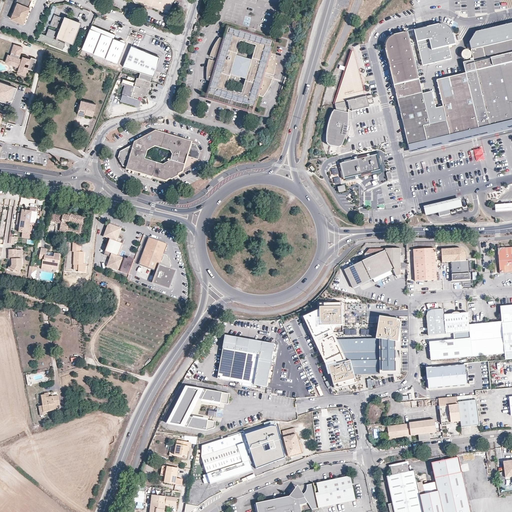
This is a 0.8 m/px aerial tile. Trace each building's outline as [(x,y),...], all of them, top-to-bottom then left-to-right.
[(30,7),(29,6),(31,0),(15,0),(16,0),(17,1),(11,18),(24,23),(30,7)] [(136,0),(140,1),(168,12),(172,0),(136,0)] [(511,0),(502,0),(503,3),(506,2),(508,8),(511,7),(511,0)] [(68,41),(72,29),(65,26),(68,20),(54,14),(50,24),(57,27),(56,31),(54,35),(68,41)] [(449,25),(448,24),(445,23),(443,22),(441,22),(439,23),(438,23),(414,29),(422,64),(451,57),(448,45),(455,43),(453,32),(452,30),(451,28),(450,26),(449,25)] [(511,24),(477,33),(470,44),(473,57),(472,56),(472,57),(471,58),(471,59),(470,60),(470,61),(463,62),(466,73),(459,74),(437,80),(443,107),(436,109),(432,92),(423,95),(408,30),(395,33),(392,34),(390,35),(388,37),(387,39),(385,42),(385,44),(385,47),(385,50),(408,147),(473,131),(509,123),(509,125),(511,124),(511,24)] [(254,61),(253,63),(252,62),(251,62),(251,61),(246,59),(245,60),(244,60),(243,60),(243,58),(238,57),(238,58),(236,58),(235,57),(235,56),(237,50),(238,46),(240,40),(240,38),(247,40),(250,33),(237,29),(233,28),(229,27),(227,32),(226,36),(225,37),(226,37),(226,39),(219,38),(216,43),(214,47),(213,50),(212,51),(211,54),(210,56),(220,59),(219,60),(219,63),(209,60),(209,61),(208,67),(207,70),(207,73),(207,80),(209,81),(213,82),(212,84),(211,84),(211,85),(208,94),(217,96),(229,100),(232,93),(225,91),(225,89),(227,83),(228,79),(229,76),(230,73),(231,71),(232,72),(233,72),(233,73),(238,75),(238,74),(240,74),(241,74),(241,76),(246,77),(246,76),(248,76),(249,77),(249,78),(247,84),(246,88),(244,94),(243,96),(236,94),(234,101),(240,103),(243,104),(247,105),(250,106),(255,107),(256,104),(258,98),(258,97),(258,95),(265,96),(267,93),(270,87),(273,81),(274,78),(264,75),(265,73),(265,72),(270,73),(275,74),(276,71),(277,67),(277,66),(277,64),(277,63),(277,58),(277,54),(275,53),(271,52),(272,50),(273,50),(273,49),(275,40),(267,38),(255,34),(252,42),(259,44),(259,45),(257,52),(256,55),(255,58),(254,61)] [(46,34),(41,32),(39,38),(62,48),(64,42),(53,37),(54,35),(56,31),(49,28),(46,34)] [(125,43),(90,28),(82,48),(117,62),(125,43)] [(20,57),(17,57),(21,45),(12,43),(9,51),(8,54),(10,54),(10,56),(5,55),(3,62),(10,64),(10,63),(13,64),(18,65),(16,70),(24,72),(26,68),(31,69),(34,58),(35,57),(29,55),(29,57),(28,60),(20,57)] [(122,66),(139,71),(137,77),(149,80),(151,74),(152,75),(157,60),(156,60),(157,57),(147,54),(148,52),(130,45),(122,66)] [(470,52),(469,51),(467,51),(465,51),(464,52),(463,53),(462,55),(462,56),(463,58),(464,59),(465,60),(467,60),(468,60),(470,60),(471,59),(471,58),(472,57),(472,56),(472,54),(471,53),(470,52)] [(148,52),(147,54),(157,57),(156,60),(157,60),(158,56),(148,52)] [(335,105),(365,97),(355,53),(354,52),(353,52),(352,53),(335,105)] [(130,96),(137,98),(138,95),(141,96),(146,95),(151,81),(149,80),(137,77),(136,76),(130,96)] [(11,99),(15,87),(0,81),(0,100),(5,102),(11,99)] [(92,116),(96,105),(81,100),(77,114),(84,116),(85,114),(92,116)] [(349,120),(349,113),(335,110),(330,121),(329,127),(329,132),(328,138),(328,141),(328,144),(328,145),(329,145),(329,146),(339,147),(340,147),(341,147),(342,147),(343,145),(344,141),(346,137),(347,133),(349,127),(349,124),(349,120)] [(509,123),(473,131),(408,147),(409,152),(474,136),(480,134),(511,126),(511,124),(509,125),(509,123)] [(191,142),(192,140),(155,129),(134,139),(133,143),(141,139),(156,131),(166,134),(191,142)] [(133,143),(127,146),(125,154),(122,163),(126,165),(148,171),(165,177),(167,175),(180,169),(181,166),(184,155),(187,156),(198,159),(199,151),(194,143),(191,142),(166,134),(156,131),(141,139),(133,143)] [(127,146),(120,149),(118,156),(122,163),(125,154),(127,146)] [(474,149),(475,161),(484,160),(483,148),(474,149)] [(180,169),(167,175),(165,177),(148,171),(126,165),(125,167),(150,175),(166,180),(171,177),(172,177),(178,174),(178,173),(182,171),(187,156),(184,155),(181,166),(180,169)] [(356,161),(341,165),(345,180),(381,171),(380,168),(382,167),(382,165),(381,165),(381,162),(379,163),(377,156),(370,157),(368,157),(368,158),(358,160),(356,160),(356,161)] [(310,175),(316,169),(311,165),(306,172),(310,175)] [(450,203),(449,204),(450,209),(452,209),(458,208),(462,207),(461,201),(456,202),(450,203)] [(438,206),(439,212),(441,218),(451,215),(450,209),(449,204),(438,206)] [(436,213),(439,212),(438,206),(434,207),(428,208),(426,209),(427,215),(430,214),(436,213)] [(18,216),(17,220),(30,223),(32,211),(30,211),(22,210),(22,214),(21,217),(20,217),(18,216)] [(70,216),(67,215),(53,212),(51,221),(61,223),(59,231),(67,232),(68,228),(69,221),(79,223),(84,224),(86,217),(71,213),(70,216)] [(30,223),(17,220),(16,225),(18,225),(20,225),(20,228),(19,232),(29,234),(30,223)] [(84,224),(79,223),(78,230),(68,228),(67,232),(81,236),(84,224)] [(124,258),(119,255),(123,245),(125,240),(118,238),(122,228),(108,223),(103,237),(109,239),(105,251),(104,254),(110,256),(106,267),(120,272),(124,258)] [(169,290),(175,270),(170,268),(160,264),(163,253),(168,243),(149,237),(139,264),(156,271),(152,282),(151,283),(169,290)] [(73,251),(74,251),(74,265),(79,265),(79,273),(87,273),(87,265),(86,265),(84,265),(84,264),(85,257),(84,252),(81,252),(81,241),(73,241),(73,251)] [(511,247),(502,248),(498,253),(500,274),(511,272),(511,247)] [(55,253),(54,257),(46,255),(47,252),(47,249),(41,248),(39,259),(43,260),(42,266),(52,268),(52,269),(58,270),(60,254),(55,253)] [(385,249),(369,249),(366,253),(372,254),(373,256),(381,275),(392,269),(394,269),(385,249)] [(400,249),(385,249),(394,269),(392,269),(395,276),(401,274),(400,249)] [(434,249),(414,250),(415,281),(436,280),(434,249)] [(22,267),(22,258),(19,258),(19,255),(16,255),(16,250),(9,250),(9,259),(10,259),(12,259),(13,265),(10,271),(18,275),(22,267)] [(450,262),(466,260),(466,256),(465,252),(463,250),(459,250),(441,251),(441,262),(450,262)] [(167,255),(163,253),(160,264),(170,268),(171,265),(167,255)] [(126,257),(124,258),(120,272),(128,274),(133,261),(134,259),(128,256),(126,257)] [(365,260),(373,278),(381,275),(373,256),(365,260)] [(353,288),(373,278),(365,260),(344,269),(353,288)] [(466,260),(450,262),(452,281),(469,279),(468,260),(466,260)] [(342,323),(342,304),(324,305),(325,307),(320,308),(320,311),(304,318),(322,358),(335,389),(346,386),(357,384),(354,375),(360,375),(371,375),(380,375),(401,374),(400,345),(401,323),(399,322),(381,320),(377,339),(367,339),(349,340),(337,340),(333,331),(342,327),(342,323)] [(505,353),(505,360),(511,359),(511,305),(500,307),(501,322),(505,353)] [(427,316),(428,336),(446,334),(444,315),(444,310),(432,310),(428,312),(427,316)] [(468,325),(467,313),(461,314),(460,314),(459,314),(458,313),(456,313),(454,313),(453,314),(451,314),(451,315),(451,314),(444,315),(446,334),(469,332),(468,325)] [(285,326),(288,335),(298,331),(294,322),(285,326)] [(470,338),(471,357),(505,353),(501,322),(468,325),(469,332),(470,338)] [(275,343),(225,335),(218,378),(267,387),(275,343)] [(431,360),(471,357),(470,338),(429,342),(431,360)] [(465,365),(427,368),(429,389),(467,386),(465,365)] [(231,404),(233,394),(190,387),(171,425),(200,430),(218,428),(219,422),(190,417),(198,399),(201,399),(231,404)] [(41,406),(42,412),(54,410),(53,407),(52,397),(44,397),(44,394),(40,395),(41,406)] [(461,428),(480,426),(477,400),(477,395),(457,397),(458,402),(460,421),(461,428)] [(457,397),(438,399),(441,424),(460,421),(458,402),(457,397)] [(198,399),(190,417),(192,417),(201,399),(198,399)] [(223,410),(209,407),(207,415),(222,418),(223,410)] [(404,425),(405,437),(419,435),(430,434),(436,433),(435,420),(410,423),(410,424),(404,425)] [(272,424),(245,434),(256,468),(284,458),(276,426),(272,424)] [(392,439),(405,437),(404,425),(388,427),(389,434),(391,434),(392,439)] [(295,450),(300,449),(294,428),(282,431),(288,456),(296,454),(295,450)] [(202,455),(211,483),(252,470),(242,439),(240,433),(226,438),(203,446),(202,455)] [(189,446),(190,447),(191,442),(177,440),(175,455),(182,456),(182,454),(187,455),(188,451),(189,446)] [(470,511),(459,457),(432,463),(435,482),(429,483),(422,485),(422,482),(417,483),(415,470),(409,471),(407,463),(391,466),(392,474),(387,475),(392,502),(388,503),(389,511),(470,511)] [(511,460),(511,461),(503,462),(505,478),(511,477),(511,460)] [(182,485),(183,479),(176,478),(178,468),(167,466),(164,482),(182,485)] [(290,497),(256,504),(257,511),(301,511),(300,506),(301,505),(303,505),(305,504),(307,503),(313,510),(356,501),(351,476),(317,484),(319,493),(316,494),(314,484),(307,485),(307,487),(306,489),(305,492),(304,494),(303,494),(302,495),(300,496),(297,497),(295,497),(293,496),(291,496),(290,497)] [(297,485),(291,496),(293,496),(295,497),(297,497),(300,496),(302,495),(303,494),(297,485)] [(177,498),(152,494),(151,503),(165,504),(176,505),(177,498)] [(163,511),(165,504),(151,503),(149,511),(163,511)]
